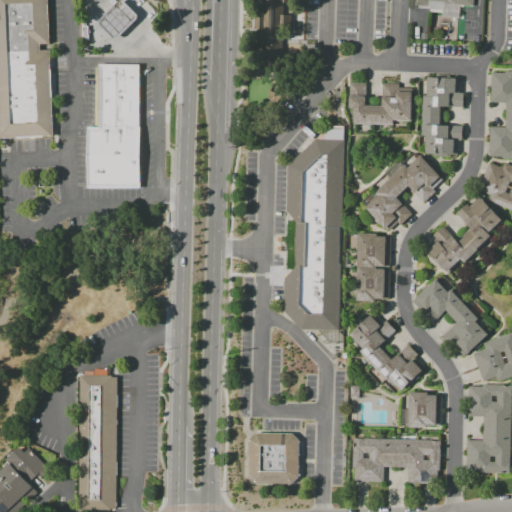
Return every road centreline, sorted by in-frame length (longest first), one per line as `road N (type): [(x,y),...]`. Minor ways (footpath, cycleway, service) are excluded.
road 1 (residential): [(454,511),(450,375),(404,306),(405,259),(412,237),(476,164),(479,68),(496,39),(496,0)]
road 2 (primary): [(192,0),(183,426)]
road 3 (primary): [(208,511),(213,247)]
